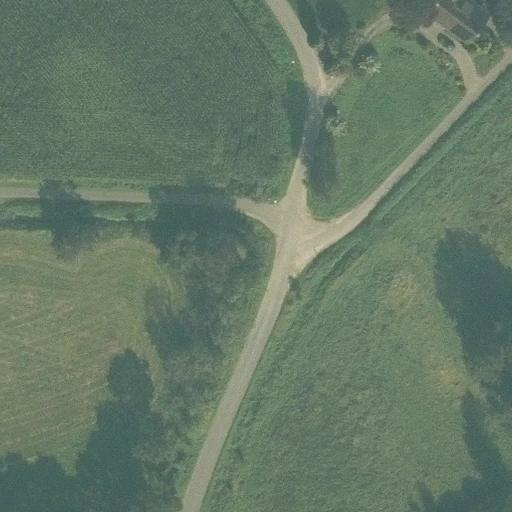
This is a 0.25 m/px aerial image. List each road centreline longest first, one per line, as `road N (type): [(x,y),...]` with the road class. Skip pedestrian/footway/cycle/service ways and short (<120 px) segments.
road 1 (unclassified): [(189,511),(268,307),(286,226)]
road 2 (unclassified): [(286,226),(312,234),(348,224),(511,54)]
road 3 (unclassified): [(286,226),(222,203),(0,194)]
road 4 (unclassified): [(286,226),(316,94),(302,45),(271,0)]
